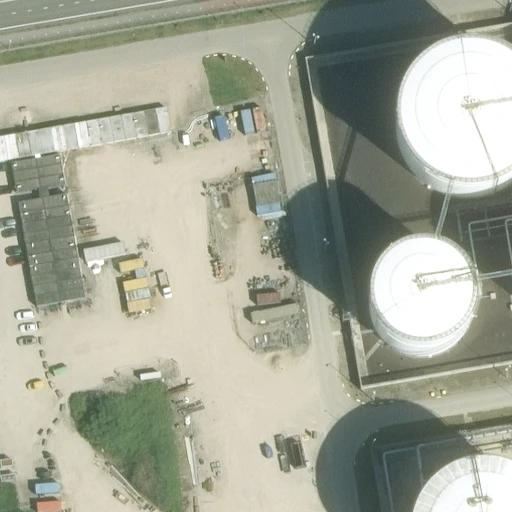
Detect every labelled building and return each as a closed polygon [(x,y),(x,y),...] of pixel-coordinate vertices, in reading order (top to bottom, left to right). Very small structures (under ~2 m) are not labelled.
[(511,71),(505,67),(498,63),(490,60),(482,58),(474,57),(466,57),(458,58),(450,59),(442,62),(434,65),(427,70),(421,75),(415,80),(410,87),(405,93),(402,101),(399,108),(397,116),(396,124),(396,132),(396,141),(398,149),(401,156),(404,164),(408,171),(413,177),(419,183),(425,188),(432,193),(439,196),(447,199),(455,201),(463,202),(471,202),(480,202),(487,200),(495,197),(503,194),(510,190),(511,187),(511,71)] [(167,109),(0,139),(0,164),(171,134),(167,109)] [(16,195),(65,187),(60,157),(11,165),(16,195)] [(255,180),(257,215),(281,214),(280,179),(255,180)] [(85,300),(67,196),(18,204),(36,308),(85,300)] [(433,358),(440,355),(447,351),(454,346),(459,340),(464,334),(468,327),(470,319),(471,311),(471,303),(470,295),(468,287),(464,280),(459,273),(454,268),(447,263),(440,259),(433,256),(425,255),(417,254),(409,255),(401,257),(394,261),(387,265),(381,270),(376,277),(372,284),(368,291),(367,299),(366,307),(367,315),(368,323),(371,330),(376,337),(381,343),(387,349),(393,353),(401,356),(409,358),(417,359),(425,359),(433,358)] [(511,511),(511,481),(505,479),(497,477),(489,476),(481,475),(473,476),(465,477),(457,480),(449,483),(442,487),(435,492),(429,498),(424,504),(419,511),(418,511),(511,511)]
